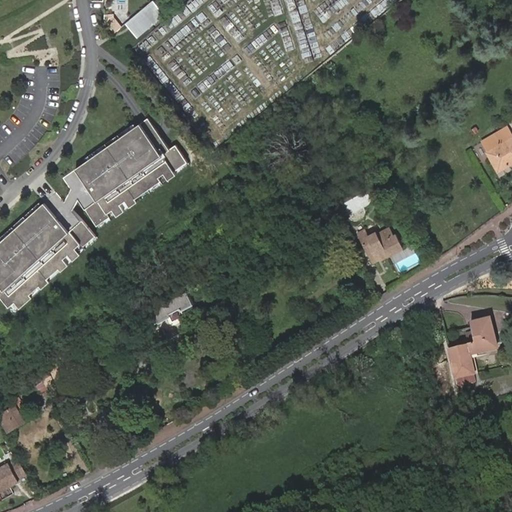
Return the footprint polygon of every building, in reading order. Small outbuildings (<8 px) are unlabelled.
[(155,0),(151,0),(125,22),(130,27),(138,37),(167,13),(155,0)] [(159,134),(146,117),(61,177),(96,225),(187,160),(176,145),(170,150),(159,134)] [(511,136),(511,133),(508,126),(496,133),(501,142),(511,136)] [(511,136),(501,142),(496,133),(482,140),(488,150),(487,151),(498,171),(511,163),(511,136)] [(71,231),(46,202),(0,240),(0,297),(10,310),(96,237),(83,222),(71,231)] [(360,231),(366,242),(373,239),(371,235),(367,227),(360,231)] [(373,239),(366,242),(376,263),(405,247),(398,233),(396,234),(392,227),(380,233),(379,230),(371,235),(373,239)] [(183,310),(196,304),(190,292),(170,303),(169,300),(164,303),(163,301),(153,305),(152,309),(153,323),(160,320),(161,322),(171,316),(174,321),(185,315),(183,310)] [(192,316),(164,330),(169,339),(181,333),(197,325),(192,316)] [(452,378),(472,374),(468,353),(494,348),(488,319),(469,323),(473,344),(446,350),(452,378)] [(47,385),(72,369),(70,367),(73,365),(66,353),(61,356),(64,360),(41,375),(42,377),(47,385)] [(452,378),(454,386),(474,382),(472,374),(452,378)] [(42,395),(50,390),(47,385),(42,377),(34,382),(42,395)] [(16,406),(20,404),(21,403),(19,400),(0,411),(0,415),(9,430),(24,421),(24,419),(16,406)] [(27,417),(20,404),(16,406),(24,419),(27,417)] [(18,457),(0,467),(0,493),(30,477),(18,457)]
